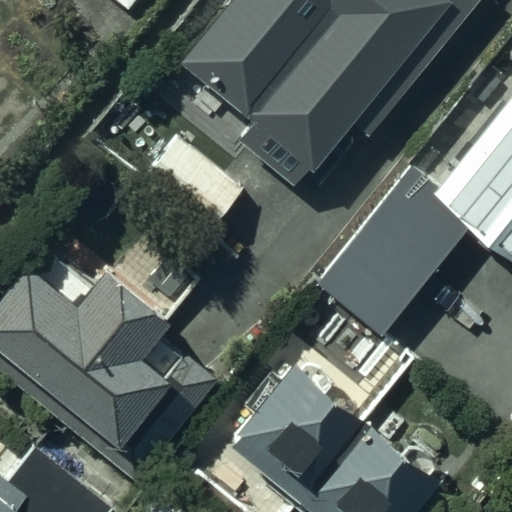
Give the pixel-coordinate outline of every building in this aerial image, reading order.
[(106,0),(121,11),(130,0),(106,0)] [(471,0),(218,0),(172,56),(249,119),(235,136),(288,180),(304,161),(308,164),(347,117),(364,131),(471,0)] [(511,95),(424,203),(511,274),(511,95)] [(0,391),(124,493),(207,393),(172,364),(157,382),(134,363),(162,328),(96,274),(70,306),(21,266),(0,291),(0,391)] [(418,511),(440,485),(289,365),(221,450),(298,511),(418,511)] [(3,488),(0,485),(0,511),(104,511),(30,454),(3,488)] [(206,511),(209,508),(165,475),(142,506),(149,511),(206,511)]
